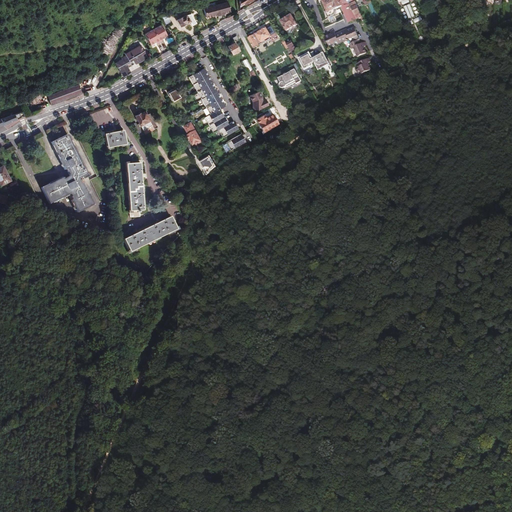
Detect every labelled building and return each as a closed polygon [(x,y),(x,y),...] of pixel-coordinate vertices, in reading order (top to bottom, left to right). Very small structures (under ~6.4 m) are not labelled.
[(342,6),(339,0),(325,0),(324,1),(329,12),(327,12),(329,17),(335,15),(336,14),(336,13),(337,12),(337,11),(336,8),(341,6),(342,6)] [(354,0),(339,0),(342,6),(341,6),(348,22),(362,16),(354,0)] [(219,13),(223,12),(229,10),(228,6),(229,6),(228,5),(227,2),(217,4),(219,13)] [(215,14),(219,13),(217,4),(203,8),(205,16),(215,14)] [(341,13),(323,21),(326,28),(344,19),(341,13)] [(166,15),(161,16),(166,25),(171,22),(166,15)] [(292,15),(281,21),(287,31),(297,24),(292,15)] [(180,25),(184,23),(186,22),(190,20),(188,17),(187,18),(186,17),(185,17),(184,16),(182,17),(177,20),(180,25)] [(161,23),(152,28),(159,41),(163,39),(161,36),(167,34),(161,23)] [(358,56),(367,52),(364,45),(367,44),(365,41),(361,43),(359,39),(360,38),(355,26),(355,27),(349,30),(348,30),(349,31),(346,32),(345,30),(336,34),(334,29),(330,31),(332,34),(326,37),(329,44),(338,40),(339,42),(348,38),(350,39),(351,42),(350,43),(352,47),(353,47),(358,56)] [(159,41),(152,28),(144,32),(150,43),(155,40),(156,43),(159,41)] [(266,28),(249,39),(254,48),(265,42),(266,43),(270,40),(269,38),(271,36),(266,28)] [(234,42),(226,46),(230,54),(238,49),(234,42)] [(286,46),(289,52),(294,50),(290,42),(285,44),(286,46)] [(123,75),(129,72),(127,67),(128,66),(128,67),(134,64),(132,61),(133,60),(134,61),(140,58),(140,60),(146,57),(143,51),(144,50),(141,45),(121,56),(122,59),(116,63),(118,66),(117,66),(123,75)] [(314,63),(312,61),(309,55),(308,53),(296,59),(302,69),(308,66),(308,67),(311,65),(314,63)] [(314,60),(312,61),(314,63),(317,70),(328,65),(323,53),(313,58),(314,60)] [(242,60),(249,72),(253,70),(246,58),(242,60)] [(367,58),(359,62),(361,66),(354,70),(357,76),(370,70),(368,67),(367,65),(367,63),(369,62),(367,58)] [(221,136),(237,127),(233,120),(227,123),(219,108),(224,105),(203,68),(188,77),(209,114),(203,117),(212,132),(217,129),(221,136)] [(294,70),(278,78),(280,83),(279,84),(279,85),(279,86),(280,87),(281,88),(282,88),(283,88),(284,88),(285,87),(285,86),(294,82),(295,84),(300,82),(294,70)] [(83,82),(78,84),(48,94),(52,106),(81,94),(80,90),(84,88),(83,82)] [(237,84),(229,88),(231,92),(239,88),(237,84)] [(174,88),(167,92),(172,101),(179,97),(174,88)] [(262,96),(258,90),(249,95),(253,100),(253,108),(259,109),(268,103),(265,98),(262,100),(262,96)] [(23,111),(0,118),(0,125),(0,126),(4,124),(5,125),(14,120),(25,115),(23,111)] [(135,117),(139,123),(145,135),(146,136),(156,131),(156,130),(158,129),(149,113),(147,114),(146,112),(141,115),(140,114),(135,117)] [(258,121),(273,113),(272,112),(266,116),(264,113),(256,118),(258,121)] [(277,122),(273,113),(258,121),(263,130),(277,122)] [(145,135),(139,123),(134,126),(141,138),(145,135)] [(193,146),(201,142),(191,123),(184,127),(189,135),(185,137),(188,141),(190,140),(193,146)] [(123,130),(104,134),(104,135),(107,148),(126,145),(123,130)] [(241,132),(225,142),(230,150),(246,140),(241,132)] [(102,174),(83,134),(77,136),(96,177),(102,174)] [(84,169),(71,141),(70,141),(68,135),(52,143),(64,170),(66,169),(69,177),(63,180),(62,178),(41,188),(49,205),(65,198),(64,197),(68,195),(70,201),(76,213),(93,205),(90,199),(83,183),(80,185),(78,179),(86,175),(83,169),(84,169)] [(212,169),(216,167),(210,156),(199,162),(203,168),(207,166),(212,169)] [(23,167),(17,169),(36,207),(41,205),(23,167)] [(2,168),(0,168),(0,186),(9,182),(2,168)] [(144,211),(141,173),(127,174),(130,218),(139,217),(139,211),(144,211)] [(95,178),(90,180),(100,201),(105,199),(95,178)] [(170,217),(122,239),(128,252),(175,229),(170,217)]
